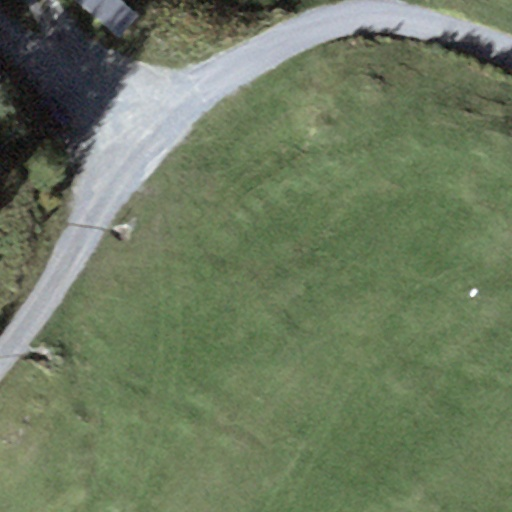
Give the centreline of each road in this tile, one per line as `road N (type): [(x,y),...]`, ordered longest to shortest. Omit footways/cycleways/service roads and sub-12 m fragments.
road 1 (track): [(111,74),(194,68),(371,11),(511,40)]
road 2 (track): [(0,347),(94,201),(111,74)]
road 3 (track): [(111,74),(20,40),(0,19)]
